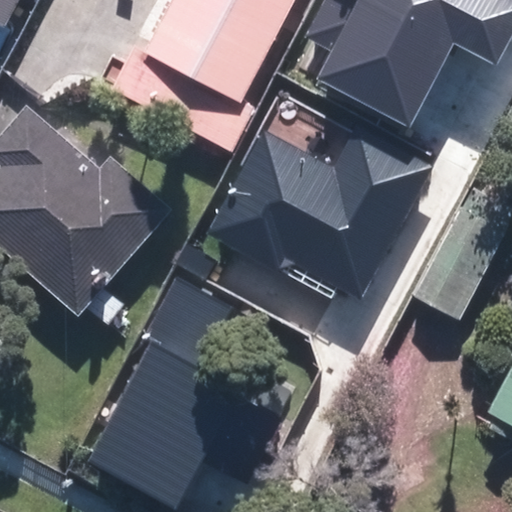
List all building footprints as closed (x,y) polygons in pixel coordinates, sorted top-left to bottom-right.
[(249,111),(242,107),(296,0),(172,0),(146,52),(136,46),(113,90),(229,150),(249,111)] [(326,0),(307,36),(335,51),(320,79),(407,125),(451,42),(496,66),(511,35),(511,2),(508,0),(326,0)] [(0,159),(6,165),(0,171),(0,243),(81,313),(171,210),(114,161),(103,173),(30,110),(0,144),(0,159)] [(266,128),(207,235),(331,302),(338,290),(363,304),(437,171),(354,125),(332,164),(266,128)] [(511,213),(511,209),(465,185),(410,291),(459,316),(511,213)] [(158,343),(92,465),(175,510),(240,392),(196,369),(228,310),(174,280),(144,336),(158,343)] [(511,369),(489,411),(511,423),(511,369)]
